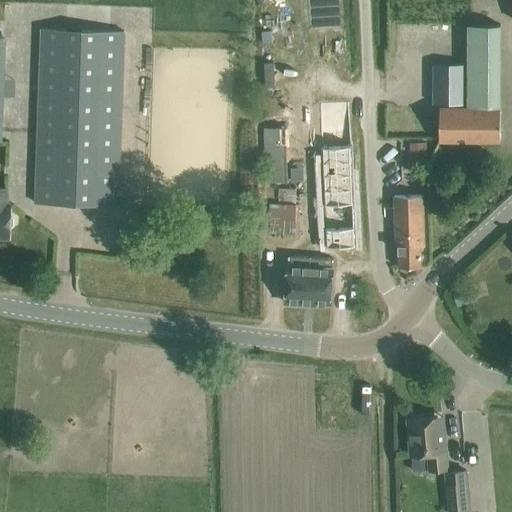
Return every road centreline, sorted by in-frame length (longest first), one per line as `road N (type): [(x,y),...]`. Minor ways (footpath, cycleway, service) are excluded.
road 1 (tertiary): [(410,313),(381,342),(345,349),(0,305)]
road 2 (unclassified): [(410,313),(376,264),(365,0)]
road 3 (tertiary): [(410,313),(511,211)]
road 4 (unclassified): [(410,313),(472,373),(511,383)]
